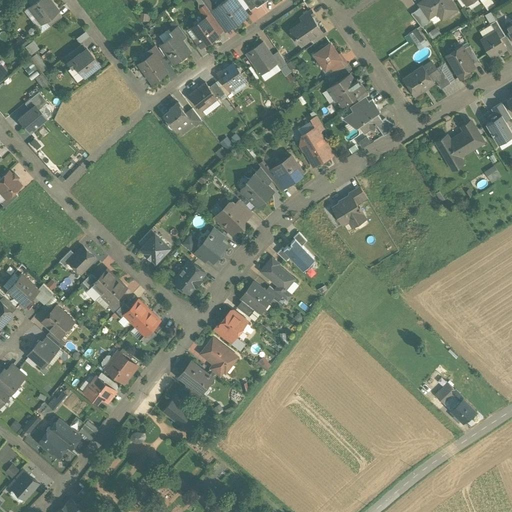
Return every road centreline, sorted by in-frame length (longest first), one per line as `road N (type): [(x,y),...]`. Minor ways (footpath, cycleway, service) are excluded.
road 1 (residential): [(194,323),(304,196),(413,128)]
road 2 (residential): [(194,323),(162,376),(62,483)]
road 3 (residential): [(59,192),(194,323)]
road 4 (residential): [(148,106),(294,0)]
road 5 (residential): [(371,511),(511,410)]
road 6 (residential): [(148,106),(69,0)]
road 7 (residential): [(343,19),(413,128)]
road 8 (residential): [(59,192),(148,106)]
